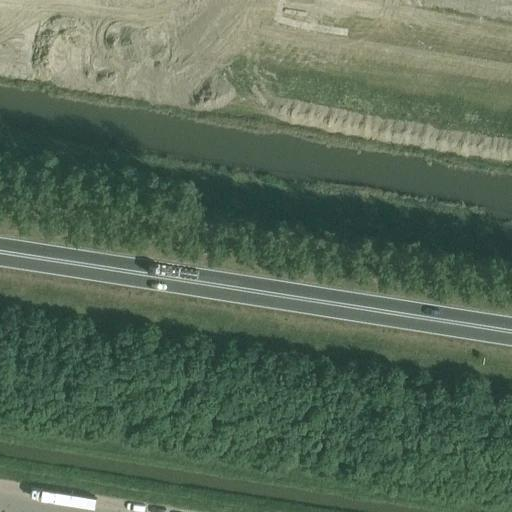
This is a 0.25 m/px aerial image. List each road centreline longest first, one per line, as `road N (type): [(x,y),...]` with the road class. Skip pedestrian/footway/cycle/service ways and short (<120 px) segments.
road 1 (trunk): [(511,332),(0,252)]
road 2 (unclassified): [(511,30),(315,0)]
